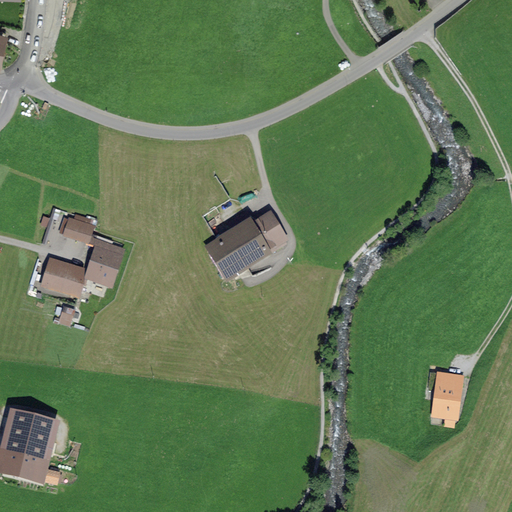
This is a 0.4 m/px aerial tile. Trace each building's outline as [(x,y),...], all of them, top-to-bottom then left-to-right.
[(25,0),(0,0),(0,3),(0,20),(21,24),(25,0)] [(219,206),(203,216),(216,238),(232,229),(219,206)] [(254,228),(213,252),(230,280),(271,254),(288,243),(272,217),(254,228)] [(67,237),(100,249),(102,245),(92,241),(95,231),(73,223),(67,237)] [(122,253),(102,245),(100,249),(90,278),(111,286),(122,253)] [(83,274),(54,265),(46,288),(76,297),(83,274)] [(76,314),(70,311),(67,320),(73,322),(76,314)] [(437,414),(454,417),(460,378),(442,376),(437,414)] [(55,444),(23,435),(21,443),(29,445),(22,473),(45,479),(55,444)]
